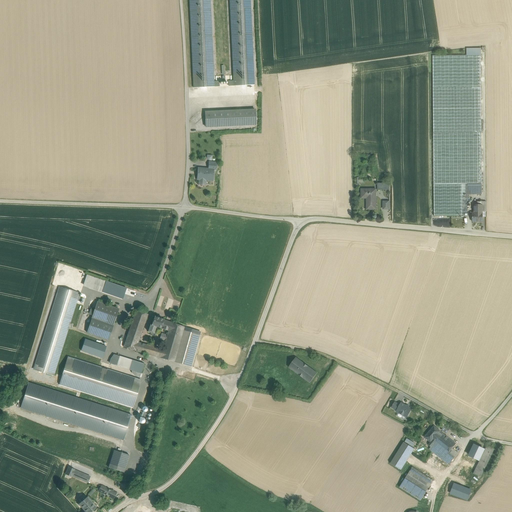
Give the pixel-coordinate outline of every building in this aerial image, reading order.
[(210,0),(189,0),(193,88),(214,87),(210,0)] [(250,0),(229,0),(233,86),(254,85),(250,0)] [(481,58),(433,58),(433,133),(481,132),(481,58)] [(255,110),(205,112),(205,128),(256,126),(255,110)] [(481,132),(433,133),(434,184),(482,183),(481,132)] [(214,170),(198,168),(196,181),(213,183),(214,170)] [(482,185),(433,185),(433,195),(482,194),(482,185)] [(376,189),(361,189),(361,198),(367,198),(367,209),(376,209),(376,189)] [(464,196),(433,196),(433,214),(467,213),(467,198),(467,196),(466,196),(466,195),(464,195),(464,196)] [(477,213),(472,213),(472,222),(482,222),(482,213),(477,213)] [(105,281),(86,275),(83,285),(102,291),(105,281)] [(105,281),(102,292),(123,299),(126,287),(105,281)] [(78,293),(60,287),(34,369),(53,375),(68,328),(71,329),(72,324),(69,323),(78,293)] [(119,309),(97,302),(87,332),(108,340),(119,309)] [(136,310),(123,347),(135,351),(136,348),(138,342),(148,314),(136,310)] [(171,322),(155,317),(152,325),(150,325),(148,332),(153,334),(156,327),(168,331),(171,322)] [(163,349),(160,358),(174,362),(183,330),(184,327),(171,322),(168,331),(163,349)] [(183,330),(174,362),(182,364),(191,332),(183,330)] [(108,350),(89,344),(86,352),(105,358),(108,350)] [(159,348),(145,345),(144,350),(143,353),(156,357),(159,348)] [(120,356),(114,354),(111,364),(117,366),(120,356)] [(138,362),(120,356),(117,366),(132,371),(135,372),(138,362)] [(141,380),(67,357),(59,384),(133,407),(141,380)] [(316,372),(295,357),(288,366),(309,382),(316,372)] [(144,364),(138,362),(135,372),(141,374),(144,364)] [(300,379),(292,373),(289,377),(297,383),(300,379)] [(74,398),(28,383),(21,407),(66,422),(74,398)] [(301,383),(295,391),(301,395),(307,387),(301,383)] [(131,416),(74,398),(66,422),(124,440),(131,416)] [(411,409),(401,403),(396,412),(406,417),(411,409)] [(433,425),(424,437),(430,442),(431,442),(440,431),(433,425)] [(450,429),(445,425),(442,430),(446,434),(450,429)] [(455,443),(440,431),(431,442),(430,442),(428,445),(431,447),(432,446),(445,456),(449,451),(455,443)] [(487,445),(476,440),(471,451),(470,451),(462,468),(473,473),(487,445)] [(404,442),(390,463),(401,470),(414,449),(404,442)] [(487,445),(473,473),(473,474),(481,477),(494,449),(487,445)] [(455,456),(449,451),(445,456),(432,446),(431,447),(429,449),(449,464),(455,456)] [(129,455),(114,450),(109,468),(124,472),(129,455)] [(75,470),(69,467),(66,474),(72,477),(75,470)] [(433,481),(412,467),(399,487),(420,501),(433,481)] [(458,484),(450,481),(447,488),(455,491),(458,484)] [(111,490),(101,486),(99,491),(108,496),(111,490)] [(116,493),(111,490),(108,496),(113,499),(116,493)] [(90,511),(95,507),(87,498),(85,500),(82,497),(78,500),(80,501),(78,503),(85,511),(90,511)]
